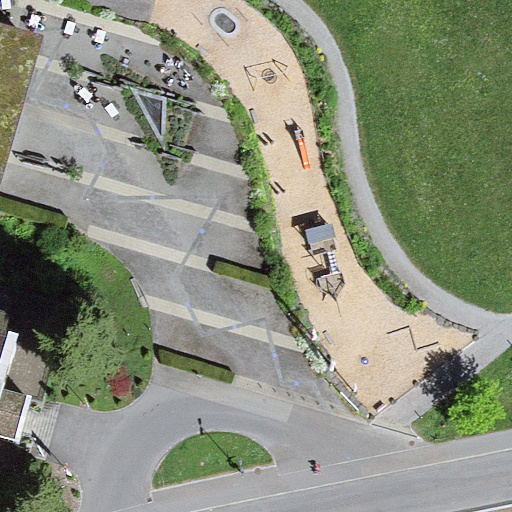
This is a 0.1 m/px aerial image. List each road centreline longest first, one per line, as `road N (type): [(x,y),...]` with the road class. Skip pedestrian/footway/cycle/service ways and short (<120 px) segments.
road 1 (track): [(511,339),(342,459)]
road 2 (tertiary): [(339,511),(511,477)]
